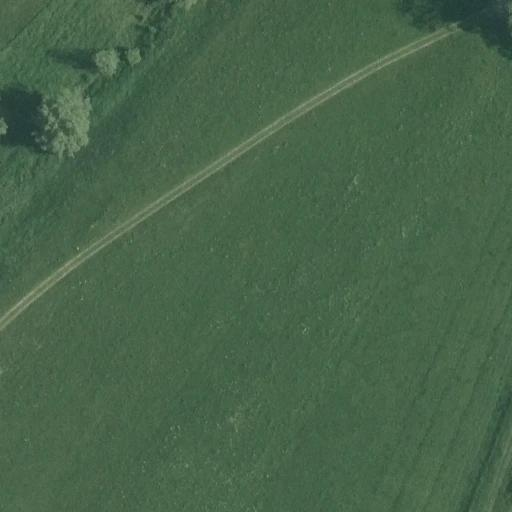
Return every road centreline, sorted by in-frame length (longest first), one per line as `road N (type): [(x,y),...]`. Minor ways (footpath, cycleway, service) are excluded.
road 1 (track): [(0,328),(181,180),(507,0)]
road 2 (track): [(248,14),(0,300)]
